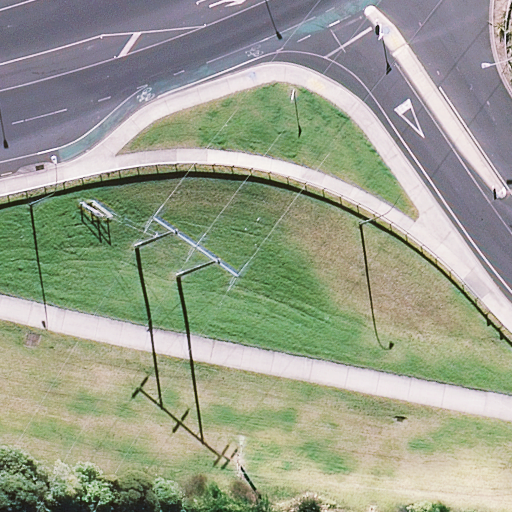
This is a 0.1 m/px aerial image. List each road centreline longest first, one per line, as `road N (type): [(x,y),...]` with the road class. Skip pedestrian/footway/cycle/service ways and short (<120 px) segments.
road 1 (unclassified): [(511,229),(470,205),(339,0)]
road 2 (secondary): [(0,75),(203,24),(259,0)]
road 3 (unclassified): [(434,0),(511,144)]
